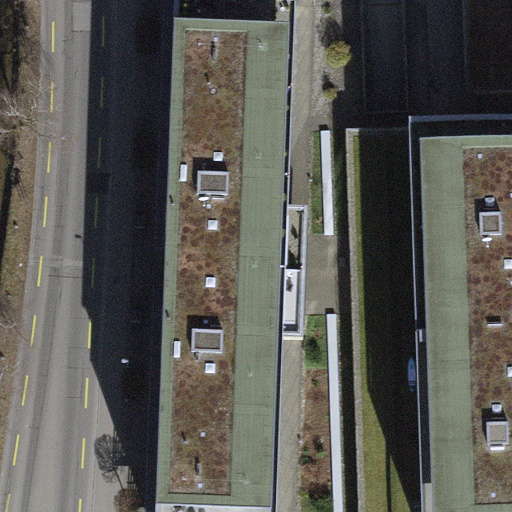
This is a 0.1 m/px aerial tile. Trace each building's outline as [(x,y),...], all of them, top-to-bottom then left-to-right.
[(511,0),(472,0),(476,95),(511,94),(511,0)] [(287,211),(295,6),(175,1),(155,511),(275,511),(282,341),(302,342),(307,212),(287,211)] [(407,23),(368,22),(366,109),(405,110),(407,23)] [(445,334),(511,332),(511,124),(410,128),(411,181),(440,180),(442,230),(413,231),(415,286),(444,285),(445,334)] [(511,511),(511,332),(445,334),(416,335),(418,389),(448,388),(450,439),(419,441),(421,493),(452,492),(452,511),(511,511)]
